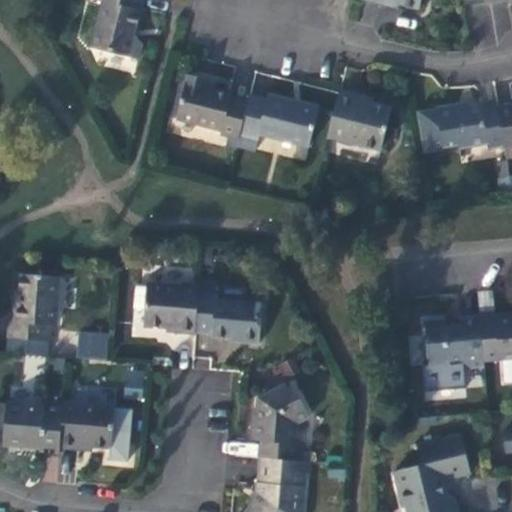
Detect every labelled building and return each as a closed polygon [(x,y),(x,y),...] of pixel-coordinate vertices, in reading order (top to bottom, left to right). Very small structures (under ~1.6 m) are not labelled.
[(135,34),(143,0),(99,0),(105,2),(94,46),(138,57),(142,43),(135,34)] [(239,138),(249,101),(231,96),(232,94),(205,87),(206,83),(189,78),(178,118),(222,129),(222,133),(239,138)] [(340,88),(328,137),(381,150),(391,107),(357,99),(358,94),(340,88)] [(239,138),(237,145),(255,149),(259,133),(309,145),(319,108),(268,95),(268,99),(250,94),(249,101),(239,138)] [(511,101),(498,105),(505,144),(505,145),(511,144),(511,101)] [(424,149),(459,142),(460,147),(488,141),(489,146),(505,144),(498,105),(483,108),(482,103),(454,108),(453,104),(437,107),(438,110),(419,114),(424,149)] [(62,276),(21,273),(18,302),(16,302),(14,319),(10,319),(8,337),(49,342),(51,324),(57,325),(62,276)] [(180,331),(196,333),(196,331),(199,288),(199,283),(182,282),(182,285),(148,282),(144,325),(180,327),(180,331)] [(199,288),(196,331),(213,332),(212,335),(241,338),(241,341),(260,342),(263,301),(217,298),(217,290),(199,288)] [(511,313),(480,316),(484,360),(511,357),(511,313)] [(484,360),(480,316),(460,317),(460,324),(447,326),(447,319),(424,321),(428,365),(450,364),(450,359),(462,359),(463,367),(485,366),(484,360)] [(107,360),(109,334),(79,331),(76,357),(107,360)] [(410,365),(423,365),(423,333),(409,333),(410,365)] [(450,359),(450,364),(451,368),(463,367),(462,359),(450,359)] [(260,457),(306,461),(307,443),(301,443),(303,420),(311,416),(302,398),(297,400),(287,381),(259,395),(256,419),(253,419),(251,439),(261,440),(260,457)] [(64,403),(61,447),(77,449),(78,444),(112,447),(116,405),(64,400),(64,403)] [(43,452),(60,454),(61,447),(64,403),(46,401),(45,405),(6,402),(2,444),(42,447),(43,452)] [(459,511),(456,498),(449,492),(445,478),(472,472),(463,433),(419,443),(424,463),(396,469),(405,506),(408,505),(410,511),(459,511)] [(302,511),(306,461),(260,457),(258,482),(260,482),(259,494),(245,511),(302,511)]
